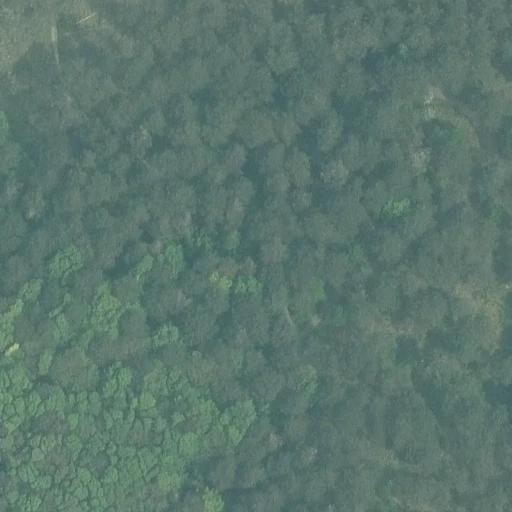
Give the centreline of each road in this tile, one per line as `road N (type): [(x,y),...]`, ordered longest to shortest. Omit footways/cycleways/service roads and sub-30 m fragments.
road 1 (track): [(57,0),(51,35),(66,102),(171,170),(256,282),(265,348)]
road 2 (track): [(511,169),(483,168),(420,191),(265,348)]
road 3 (track): [(311,0),(322,46),(421,59),(448,83),(483,168)]
road 4 (track): [(265,348),(169,480)]
